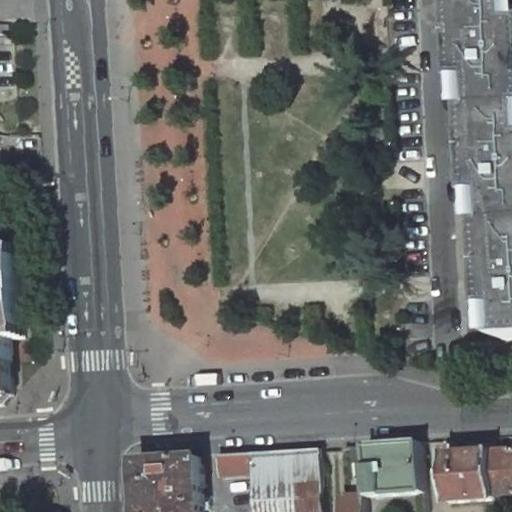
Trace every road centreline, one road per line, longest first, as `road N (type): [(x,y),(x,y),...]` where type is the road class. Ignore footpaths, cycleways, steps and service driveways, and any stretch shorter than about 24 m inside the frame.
road 1 (primary): [(75,0),(98,428)]
road 2 (unclassified): [(98,428),(161,416),(375,403),(511,410)]
road 3 (residential): [(446,352),(427,0)]
